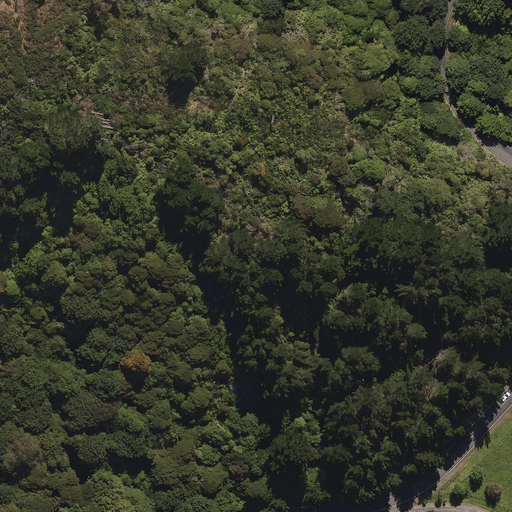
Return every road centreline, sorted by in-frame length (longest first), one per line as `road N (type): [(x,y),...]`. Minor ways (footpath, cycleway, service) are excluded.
road 1 (secondary): [(511,394),(415,486),(330,511)]
road 2 (secondary): [(449,0),(437,37),(443,76),(465,116),(511,157)]
